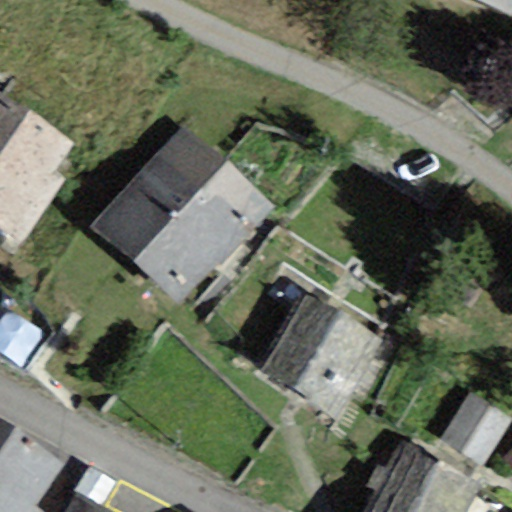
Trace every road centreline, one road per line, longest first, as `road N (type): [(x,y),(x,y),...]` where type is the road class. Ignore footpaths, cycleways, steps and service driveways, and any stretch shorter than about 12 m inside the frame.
road 1 (unclassified): [(142,0),(430,132),(511,190)]
road 2 (residential): [(0,398),(228,511)]
